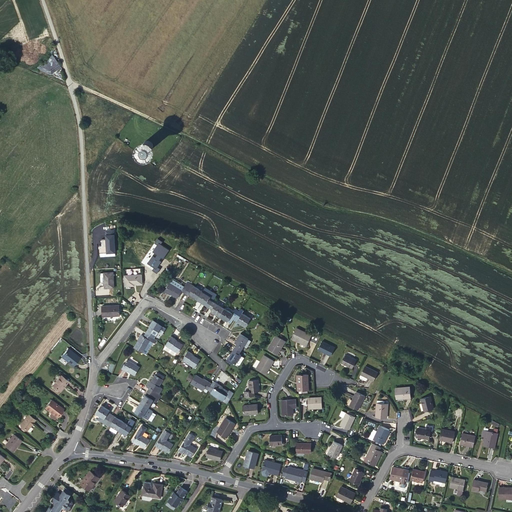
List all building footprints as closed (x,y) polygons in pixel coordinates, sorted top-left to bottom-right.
[(44,66),(51,54),(49,52),(37,68),(40,69),(43,65),(44,66)] [(60,66),(51,54),(44,66),(43,65),(40,69),(51,73),(60,66)] [(153,146),(153,145),(153,144),(153,143),(152,143),(152,142),(151,141),(150,141),(149,140),(148,140),(147,140),(146,140),(145,141),(144,142),(143,143),(143,144),(143,145),(142,146),(143,147),(143,148),(144,149),(145,150),(146,150),(147,151),(149,151),(150,151),(151,150),(152,149),(152,148),(153,147),(153,146)] [(104,272),(100,272),(101,281),(104,281),(105,287),(114,287),(114,271),(104,272)] [(142,274),(125,275),(125,285),(135,285),(135,284),(142,283),(142,274)] [(182,291),(185,293),(191,283),(187,281),(182,289),(170,282),(164,291),(169,294),(170,293),(177,298),(182,291)] [(191,283),(185,293),(188,295),(189,294),(197,299),(202,291),(191,283)] [(211,296),(202,291),(197,299),(209,306),(213,300),(210,298),(211,296)] [(225,307),(213,300),(209,306),(212,308),(211,310),(219,316),(225,307)] [(119,304),(102,305),(103,316),(120,315),(119,304)] [(228,321),(231,323),(235,317),(239,310),(236,308),(233,312),(225,307),(219,316),(228,321)] [(251,318),(239,310),(235,317),(238,319),(237,321),(246,326),(251,318)] [(146,332),(155,338),(159,331),(163,333),(166,327),(153,320),(150,324),(151,324),(146,332)] [(297,328),(292,338),(306,345),(311,335),(297,328)] [(134,347),(146,354),(154,341),(155,343),(157,340),(155,338),(146,332),(144,336),(141,334),(138,338),(139,339),(134,347)] [(237,343),(235,346),(242,350),(249,338),(240,333),(235,341),(237,343)] [(171,335),(166,345),(177,352),(178,353),(183,344),(175,339),(176,338),(171,336),(171,335)] [(276,335),(268,348),(277,353),(286,341),(276,335)] [(335,347),(322,341),(318,349),(331,355),(335,347)] [(166,345),(164,348),(174,354),(175,354),(177,352),(166,345)] [(242,350),(235,346),(228,358),(238,364),(240,364),(243,358),(240,356),(242,354),(239,353),(242,350)] [(80,357),(68,348),(61,356),(73,366),(80,357)] [(193,353),(188,350),(182,360),(195,368),(200,359),(192,354),(193,353)] [(346,354),(342,362),(352,368),(356,359),(346,354)] [(274,360),(265,355),(257,367),(266,373),(274,360)] [(128,359),(122,368),(126,371),(127,370),(135,375),(140,366),(128,359)] [(365,365),(361,374),(374,380),(378,372),(365,365)] [(69,380),(61,374),(53,385),(60,391),(69,380)] [(147,391),(159,398),(161,395),(159,393),(163,388),(160,386),(164,379),(155,374),(151,380),(150,380),(146,386),(150,387),(147,391)] [(204,379),(196,374),(191,383),(203,390),(205,387),(208,390),(213,383),(205,378),(204,379)] [(308,374),(297,374),(298,390),(301,389),(302,393),(308,393),(308,389),(308,374)] [(245,390),(245,396),(254,395),(254,391),(260,390),(259,379),(249,380),(250,389),(245,390)] [(213,383),(208,390),(224,400),(223,400),(227,403),(234,392),(230,390),(229,391),(222,386),(222,385),(214,380),(213,383)] [(409,386),(396,387),(397,398),(411,397),(409,386)] [(140,403),(148,408),(153,399),(157,401),(159,398),(147,391),(140,403)] [(356,391),(350,405),(358,409),(365,396),(356,391)] [(430,396),(421,398),(424,411),(434,408),(430,396)] [(322,397),(308,398),(309,403),(309,408),(322,407),(322,397)] [(54,403),(55,402),(51,399),(45,407),(51,412),(57,416),(62,409),(54,403)] [(282,399),(283,415),(293,414),(293,407),(296,407),(296,399),(292,399),(282,399)] [(384,400),(377,399),(376,416),(387,417),(387,403),(384,403),(384,400)] [(153,411),(148,408),(140,403),(135,411),(143,416),(145,412),(150,415),(153,411)] [(244,404),(244,414),(258,413),(258,403),(244,404)] [(98,419),(106,424),(112,413),(109,411),(110,410),(102,404),(101,405),(97,412),(96,413),(99,414),(100,415),(98,419)] [(346,412),(340,425),(349,429),(355,416),(354,416),(347,412),(346,412)] [(112,413),(106,424),(109,426),(110,424),(118,429),(124,421),(112,413)] [(35,419),(29,414),(20,425),(27,429),(35,419)] [(226,417),(218,431),(227,437),(236,423),(226,417)] [(124,421),(118,429),(127,435),(136,421),(131,418),(128,423),(124,421)] [(147,427),(143,423),(132,440),(136,443),(137,442),(145,447),(150,439),(142,434),(147,427)] [(390,430),(380,425),(373,439),(383,444),(390,430)] [(417,427),(416,437),(429,439),(430,429),(417,427)] [(441,428),(439,439),(452,442),(455,431),(441,428)] [(165,429),(155,445),(160,448),(161,447),(168,452),(174,443),(167,439),(171,433),(165,429)] [(493,432),(483,430),(482,436),(484,437),(486,437),(484,445),(495,448),(498,433),(497,433),(493,432)] [(189,432),(179,449),(183,452),(184,451),(192,456),(198,448),(191,444),(195,436),(189,432)] [(473,446),(476,435),(462,433),(460,444),(473,446)] [(22,440),(14,434),(5,445),(13,452),(22,440)] [(269,435),(270,445),(282,443),(281,434),(269,435)] [(334,440),(328,453),(336,458),(342,445),(334,440)] [(297,442),(297,452),(311,452),(311,443),(297,442)] [(379,450),(380,447),(373,443),(365,460),(375,465),(382,451),(379,450)] [(223,450),(209,447),(207,456),(220,460),(223,450)] [(244,465),(255,467),(258,453),(248,450),(244,465)] [(266,459),(263,470),(262,473),(263,475),(267,476),(269,475),(269,472),(278,474),(281,463),(266,459)] [(302,480),(305,481),(308,471),(288,466),(288,467),(284,467),(282,474),(285,475),(285,477),(297,480),(296,482),(300,483),(301,481),(302,480)] [(402,481),(401,486),(405,487),(409,470),(393,466),(390,478),(402,481)] [(332,473),(312,468),(310,477),(323,481),(324,478),(330,479),(332,473)] [(360,480),(361,478),(364,472),(356,468),(350,479),(359,484),(362,480),(360,480)] [(425,471),(413,468),(410,480),(423,482),(425,471)] [(436,471),(431,470),(429,480),(433,481),(434,480),(446,482),(448,472),(436,469),(436,471)] [(94,481),(95,482),(99,477),(90,470),(80,483),(88,489),(94,481)] [(452,476),(450,486),(458,488),(457,494),(462,495),(463,490),(465,479),(452,476)] [(488,482),(474,479),(471,490),(479,492),(480,489),(487,490),(488,482)] [(153,487),(144,485),(142,494),(160,497),(163,484),(154,482),(153,487)] [(351,502),(355,492),(342,485),(337,495),(351,502)] [(511,486),(499,487),(499,498),(511,498),(511,486)] [(187,491),(180,487),(175,494),(173,492),(167,501),(177,508),(180,503),(181,504),(184,499),(183,498),(187,491)] [(121,489),(114,500),(123,506),(130,495),(121,489)] [(70,494),(63,490),(60,494),(56,492),(51,500),(55,503),(52,508),(49,506),(46,511),(59,511),(62,507),(67,510),(69,509),(72,504),(72,501),(68,499),(70,494)] [(209,507),(208,511),(210,511),(218,511),(222,498),(212,496),(211,501),(209,501),(208,507),(209,507)]
